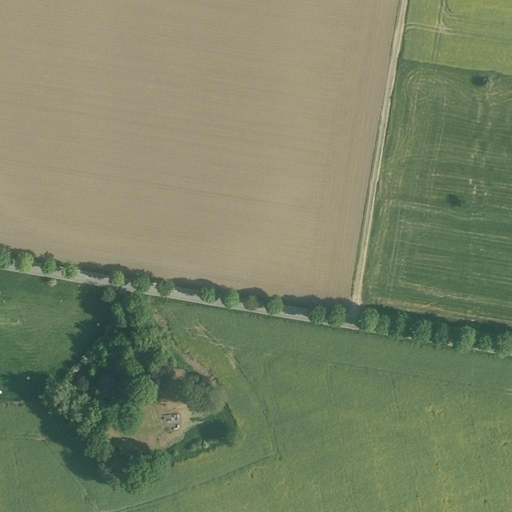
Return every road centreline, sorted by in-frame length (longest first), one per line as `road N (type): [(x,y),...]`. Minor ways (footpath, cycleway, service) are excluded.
road 1 (tertiary): [(511,350),(0,262)]
road 2 (track): [(352,325),(406,0)]
